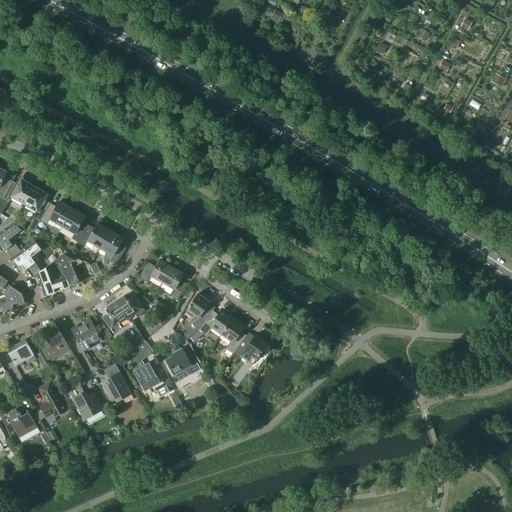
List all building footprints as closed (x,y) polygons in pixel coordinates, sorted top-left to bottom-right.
[(325,13),(332,17),(336,10),(329,5),(325,13)] [(279,21),(283,14),(275,10),(271,18),(279,21)] [(415,23),(419,17),(411,13),(408,19),(415,23)] [(472,22),(465,19),(461,27),(468,30),(472,22)] [(426,41),(430,33),(423,29),(419,37),(426,41)] [(451,47),(456,49),(460,41),(455,39),(451,47)] [(376,51),(383,54),(387,46),(381,43),(376,51)] [(439,68),(446,72),(450,64),(444,61),(439,68)] [(500,86),(504,78),(496,73),(491,81),(500,86)] [(443,112),(448,115),(453,107),(447,104),(443,112)] [(484,133),(487,127),(480,123),(477,129),(484,133)] [(0,167),(0,196),(3,198),(11,184),(13,181),(5,177),(8,171),(0,167)] [(3,198),(0,202),(0,203),(6,208),(12,197),(25,204),(35,187),(22,179),(19,184),(17,187),(11,184),(3,198)] [(34,217),(41,220),(49,206),(43,202),(48,194),(35,187),(25,204),(37,212),(34,217)] [(57,222),(63,225),(73,209),(60,201),(56,208),(50,205),(49,206),(41,220),(47,224),(50,219),(57,223),(57,222)] [(72,239),(78,242),(87,227),(82,223),(86,216),(73,209),(63,225),(69,229),(69,230),(75,234),(72,239)] [(7,228),(1,232),(0,232),(0,249),(3,253),(6,250),(12,258),(21,251),(11,238),(25,228),(15,222),(7,228)] [(88,241),(101,248),(111,231),(98,223),(94,230),(87,227),(78,242),(85,246),(88,241)] [(111,231),(101,248),(107,252),(104,257),(117,264),(125,250),(127,247),(126,247),(124,250),(119,247),(124,238),(111,231)] [(21,251),(12,258),(23,272),(27,270),(33,278),(37,275),(42,271),(31,257),(42,250),(38,245),(44,241),(40,237),(35,241),(21,251)] [(57,259),(65,277),(66,277),(70,287),(80,283),(73,267),(83,262),(82,261),(67,252),(57,259)] [(152,276),(163,283),(172,267),(161,260),(156,268),(149,264),(150,263),(149,262),(140,278),(148,283),(152,276)] [(46,267),(42,271),(37,275),(45,296),(70,287),(66,277),(65,277),(51,282),(46,267)] [(172,267),(163,283),(174,289),(171,296),(178,300),(187,285),(187,284),(186,286),(179,282),(184,273),(172,267)] [(0,292),(5,295),(12,286),(7,283),(8,281),(0,274),(0,288),(2,290),(0,292)] [(7,298),(0,300),(0,312),(25,303),(22,293),(21,293),(12,286),(5,295),(6,296),(7,298)] [(191,323),(200,329),(213,311),(216,307),(215,307),(213,310),(207,307),(211,302),(199,293),(187,309),(196,316),(191,323)] [(127,294),(117,301),(128,317),(135,313),(138,317),(146,311),(135,295),(130,298),(127,294)] [(128,317),(117,301),(105,309),(108,314),(103,317),(114,333),(122,327),(119,323),(128,317)] [(212,328),(222,334),(234,318),(222,310),(218,315),(213,311),(200,329),(207,335),(212,328)] [(165,316),(160,320),(164,325),(169,320),(165,316)] [(78,325),(71,329),(84,352),(90,348),(89,345),(101,338),(102,341),(103,341),(90,318),(84,322),(85,325),(80,328),(78,325)] [(226,348),(234,354),(247,335),(242,331),(245,327),(234,318),(222,334),(231,341),(226,348)] [(41,349),(47,360),(53,357),(54,359),(70,350),(58,327),(45,334),(50,344),(41,349)] [(247,335),(234,354),(236,350),(239,352),(238,353),(247,360),(253,364),(257,360),(268,343),(256,335),(255,337),(253,339),(247,335)] [(140,336),(135,340),(139,345),(144,342),(140,336)] [(30,348),(26,340),(8,350),(16,365),(28,359),(30,363),(43,356),(36,344),(30,348)] [(145,340),(127,356),(129,360),(130,359),(133,364),(132,365),(135,370),(133,371),(144,391),(150,388),(152,391),(156,389),(160,397),(170,392),(168,389),(168,388),(156,366),(155,367),(156,367),(153,369),(149,362),(145,365),(139,355),(150,346),(145,340)] [(173,356),(166,360),(178,382),(201,369),(190,350),(185,353),(182,348),(172,354),(173,356)] [(105,386),(105,388),(114,404),(132,393),(116,364),(104,370),(109,379),(107,380),(110,384),(105,386)] [(216,377),(219,373),(214,369),(211,373),(216,377)] [(218,390),(222,385),(215,380),(211,385),(218,390)] [(50,382),(39,388),(46,402),(39,406),(46,417),(53,413),(55,418),(67,412),(54,388),(57,386),(55,382),(51,384),(50,382)] [(100,404),(99,404),(93,393),(89,396),(86,391),(84,392),(80,384),(68,390),(85,420),(103,409),(100,404)] [(14,402),(0,409),(0,414),(2,418),(6,427),(12,424),(20,438),(38,427),(29,412),(22,416),(14,402)] [(56,435),(51,438),(54,443),(59,440),(56,435)]
